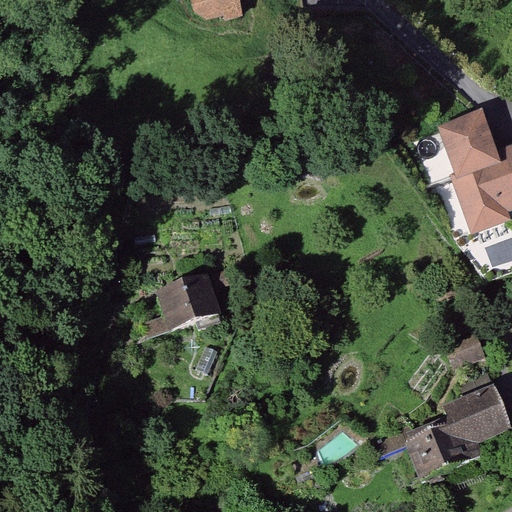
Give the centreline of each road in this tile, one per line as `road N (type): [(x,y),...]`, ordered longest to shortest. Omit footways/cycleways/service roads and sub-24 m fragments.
road 1 (residential): [(368,0),(486,104),(511,115)]
road 2 (track): [(251,0),(251,34),(200,33),(161,16)]
